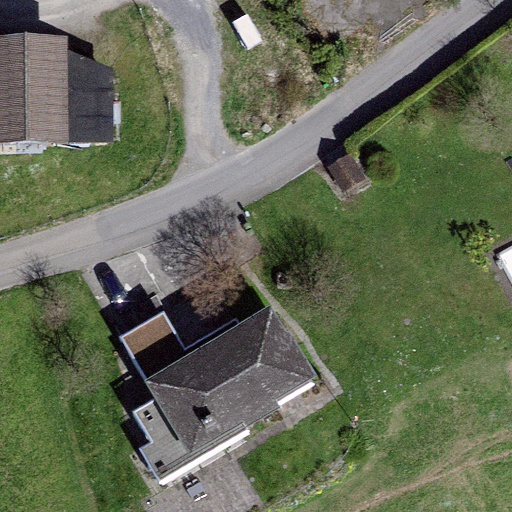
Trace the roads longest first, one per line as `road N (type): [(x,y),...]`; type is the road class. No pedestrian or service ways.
road 1 (unclassified): [(0,269),(255,187),(493,0)]
road 2 (track): [(172,0),(255,187)]
